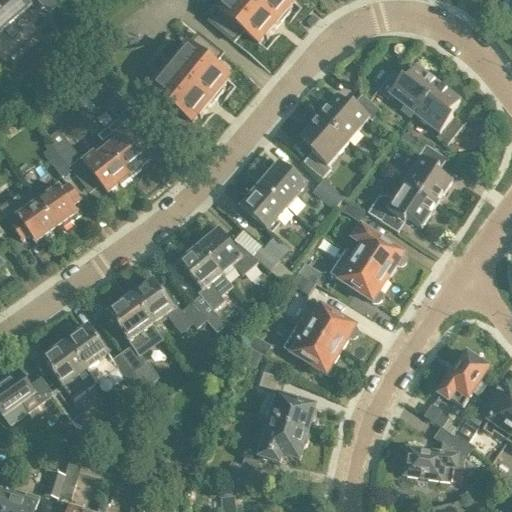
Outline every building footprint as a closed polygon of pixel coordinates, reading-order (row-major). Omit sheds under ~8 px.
[(0,0),(0,34),(32,6),(25,0),(0,0)] [(291,0),(229,0),(209,23),(234,45),(244,33),(259,46),(264,39),(267,41),(291,12),(289,10),(295,3),(291,0)] [(200,119),(225,90),(223,88),(228,82),(214,69),(223,58),(198,37),(143,102),(168,123),(177,112),(192,124),(198,117),(200,119)] [(391,98),(416,117),(438,87),(416,70),(406,83),(393,73),(378,93),(388,101),(391,98)] [(461,105),(438,87),(416,117),(440,136),(437,140),(447,148),(463,128),(451,118),(461,105)] [(103,143),(105,146),(131,179),(141,171),(140,170),(152,160),(127,129),(138,120),(116,93),(104,103),(118,120),(97,137),(103,143)] [(319,122),(347,146),(369,121),(372,124),(381,114),(362,98),(351,110),(338,99),(319,122)] [(347,146),(319,122),(302,141),(314,152),(303,165),(323,181),(332,171),(328,168),(347,146)] [(70,170),(81,161),(81,160),(67,143),(58,132),(47,141),(49,144),(50,144),(53,147),(70,170)] [(121,187),(131,179),(105,146),(103,143),(90,153),(92,157),(83,164),(108,195),(119,186),(121,187)] [(70,170),(53,147),(50,144),(49,144),(45,148),(48,152),(44,155),(61,180),(72,172),(70,170)] [(424,150),(417,144),(411,151),(419,158),(424,150)] [(405,188),(436,208),(452,184),(438,175),(447,161),(426,147),(424,150),(419,158),(423,160),(405,188)] [(260,188),(288,212),(308,189),(281,165),(260,188)] [(324,182),(313,195),(329,208),(339,195),(324,182)] [(34,198),(57,231),(78,216),(73,208),(81,203),(70,187),(62,193),(59,189),(57,191),(55,188),(49,192),(46,189),(34,198)] [(288,212),(260,188),(241,210),(268,234),(288,212)] [(395,203),(391,200),(387,197),(378,199),(368,215),(398,235),(407,221),(422,231),(436,208),(405,188),(395,203)] [(36,246),(57,231),(34,198),(28,189),(0,209),(7,218),(6,219),(23,244),(30,238),(36,246)] [(349,204),(342,214),(359,225),(366,214),(349,204)] [(388,281),(397,268),(400,269),(402,269),(405,267),(406,265),(407,262),(407,261),(404,257),(361,230),(346,253),(388,281)] [(220,232),(198,250),(222,278),(234,268),(243,278),(259,265),(270,274),(272,272),(279,265),(261,250),(253,259),(239,248),(235,251),(220,232)] [(275,238),(264,251),(280,264),(290,251),(275,238)] [(212,286),(222,278),(198,250),(179,265),(202,293),(199,296),(208,306),(199,314),(207,323),(217,335),(227,327),(214,313),(226,304),(212,286)] [(380,294),(388,281),(346,253),(330,277),(373,304),(376,306),(378,305),(381,304),(383,301),(383,298),(382,295),(380,294)] [(291,276),(279,265),(272,272),(284,284),(291,276)] [(299,274),(317,285),(323,276),(305,265),(299,274)] [(299,276),(291,287),(309,298),(316,287),(299,276)] [(133,297),(154,327),(167,318),(183,336),(193,327),(197,331),(207,323),(199,314),(192,306),(182,314),(169,298),(167,300),(154,282),(133,297)] [(153,328),(154,327),(133,297),(108,315),(132,348),(140,360),(163,343),(153,328)] [(298,328),(341,354),(349,340),(351,341),(353,342),(356,340),(358,338),(359,335),(357,332),(356,330),(312,304),(298,328)] [(117,371),(112,363),(109,359),(110,358),(89,328),(68,343),(98,385),(117,371)] [(335,368),(333,366),(341,354),(298,328),(284,351),(327,377),(331,378),(334,377),(336,374),(337,372),(336,369),(335,368)] [(254,338),(248,349),(266,359),(272,349),(254,338)] [(61,388),(51,396),(53,398),(56,402),(70,422),(72,425),(82,417),(81,414),(73,403),(98,385),(68,343),(55,352),(52,351),(46,355),(46,359),(42,361),(61,388)] [(132,348),(122,355),(136,374),(146,367),(140,360),(132,348)] [(140,382),(136,374),(122,355),(112,363),(117,371),(130,389),(140,382)] [(468,357),(440,397),(449,403),(450,402),(462,410),(489,371),(468,357)] [(261,388),(280,394),(283,382),(283,381),(285,372),(267,367),(265,376),(261,388)] [(0,413),(10,428),(29,415),(40,407),(53,398),(51,396),(41,382),(30,390),(20,377),(0,391),(0,413)] [(498,429),(511,438),(511,436),(511,395),(509,393),(483,433),(492,439),(498,429)] [(271,424),(308,436),(311,424),(314,422),(316,416),(315,413),(316,409),(278,398),(274,414),(267,412),(264,423),(270,425),(271,424)] [(425,419),(442,430),(442,431),(449,420),(432,409),(425,419)] [(478,429),(482,423),(472,417),(469,422),(478,429)] [(468,422),(457,439),(467,447),(479,430),(478,429),(469,422),(468,422)] [(271,424),(270,425),(260,460),(280,466),(282,457),(300,463),(304,450),(307,448),(309,442),(307,438),(308,436),(271,424)] [(454,439),(442,431),(442,430),(436,439),(466,461),(472,452),(454,439)] [(409,453),(405,479),(452,486),(454,471),(464,473),(465,461),(443,445),(441,458),(409,453)] [(230,464),(224,486),(231,485),(231,486),(252,487),(259,463),(244,458),(241,467),(230,464)] [(65,478),(60,498),(72,502),(83,464),(71,460),(65,478)] [(58,501),(60,498),(65,478),(53,474),(46,497),(58,501)] [(0,511),(7,511),(12,500),(0,495),(0,490),(1,487),(0,486),(0,511)] [(12,500),(7,511),(36,511),(40,500),(28,496),(25,504),(12,500)] [(144,511),(147,498),(135,496),(131,511),(144,511)] [(147,498),(144,511),(157,511),(160,501),(147,498)] [(221,501),(222,511),(235,511),(235,499),(232,500),(221,501)]
